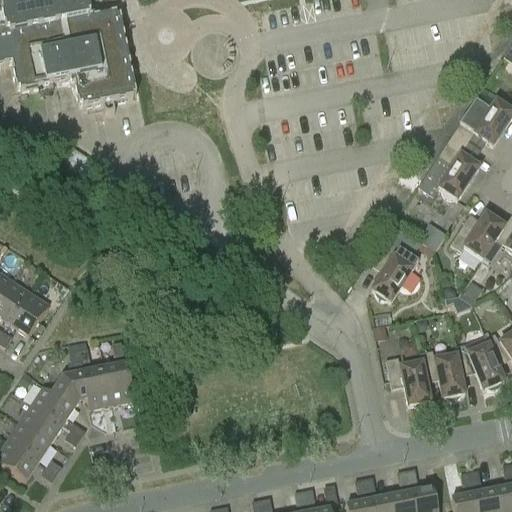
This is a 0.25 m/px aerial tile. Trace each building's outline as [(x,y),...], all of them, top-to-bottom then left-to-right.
[(0,0),(0,71),(10,70),(15,94),(18,94),(19,97),(72,86),(78,118),(82,117),(81,114),(102,110),(103,119),(113,117),(111,108),(132,104),(131,100),(135,100),(119,21),(115,21),(115,18),(92,22),(93,26),(87,27),(85,21),(88,20),(84,0),(0,0)] [(511,48),(502,64),(511,70),(511,48)] [(474,106),(451,140),(472,154),(479,144),(492,153),(511,121),(511,117),(510,117),(510,115),(509,113),(508,112),(506,111),(505,110),(503,109),(502,109),(500,109),(498,109),(495,106),(496,103),(482,94),(474,106)] [(39,155),(105,199),(117,182),(50,138),(39,155)] [(451,173),(437,194),(440,196),(441,198),(442,199),(443,201),(444,202),(446,203),(447,204),(449,204),(451,204),(452,204),(456,207),(478,173),(466,165),(472,154),(451,140),(437,163),(451,173)] [(503,232),(484,219),(479,227),(469,220),(449,250),(460,257),(463,253),(481,265),(483,263),(490,252),(494,246),(503,232)] [(511,222),(510,222),(510,221),(503,232),(494,246),(505,252),(504,253),(511,258),(511,222)] [(445,240),(428,229),(417,246),(433,257),(445,240)] [(381,279),(370,296),(374,298),(375,300),(377,303),(380,304),(383,305),(385,305),(389,308),(417,267),(408,261),(387,247),(371,272),(381,279)] [(497,256),(490,252),(483,263),(489,267),(497,256)] [(0,303),(11,287),(0,279),(0,303)] [(11,287),(0,303),(0,324),(8,330),(29,299),(11,287)] [(449,293),(443,294),(445,304),(455,302),(454,296),(449,293)] [(29,299),(8,330),(27,343),(48,312),(29,299)] [(457,303),(456,305),(452,310),(453,311),(466,318),(470,311),(457,303)] [(414,325),(416,337),(422,336),(425,332),(424,324),(414,325)] [(372,333),(374,345),(385,343),(382,331),(372,333)] [(11,343),(3,337),(0,342),(0,351),(4,354),(11,343)] [(493,340),(484,344),(494,365),(506,360),(511,368),(511,338),(499,348),(493,340)] [(463,351),(453,353),(455,361),(459,377),(473,374),(482,396),(503,387),(494,365),(484,344),(484,342),(463,351)] [(120,348),(111,349),(113,362),(123,360),(120,348)] [(86,354),(77,356),(80,369),(89,367),(86,354)] [(50,399),(73,414),(78,406),(86,405),(87,405),(82,378),(80,369),(77,356),(68,358),(71,371),(68,372),(62,382),(51,398),(50,399)] [(419,359),(421,368),(424,384),(436,382),(441,405),(463,400),(459,377),(455,361),(433,366),(431,357),(419,359)] [(424,384),(421,368),(399,373),(397,364),(385,366),(391,396),(403,393),(407,412),(429,407),(424,384)] [(103,374),(110,410),(133,406),(125,369),(103,374)] [(88,415),(110,410),(103,374),(82,378),(87,405),(86,405),(88,415)] [(24,379),(18,387),(25,392),(30,384),(24,379)] [(42,393),(30,412),(61,432),(73,414),(50,399),(51,398),(42,393)] [(30,412),(18,430),(49,450),(61,432),(30,412)] [(69,437),(79,444),(84,436),(74,429),(69,437)] [(18,430),(6,447),(37,468),(49,450),(18,430)] [(74,452),(79,444),(69,437),(64,445),(74,452)] [(0,470),(25,487),(37,468),(6,447),(0,456),(0,470)] [(45,473),(56,480),(61,472),(50,465),(45,473)] [(504,484),(511,482),(511,479),(510,469),(501,471),(504,484)] [(51,488),(56,480),(45,473),(39,481),(51,488)] [(405,476),(407,489),(417,487),(414,474),(405,476)] [(405,476),(396,478),(398,491),(407,489),(405,476)] [(468,478),(470,491),(479,489),(477,476),(468,478)] [(461,493),(470,491),(468,478),(458,480),(461,493)] [(362,485),(365,498),(374,496),(372,483),(362,485)] [(362,485),(353,486),(356,500),(365,498),(362,485)] [(511,511),(511,491),(493,495),(496,511),(511,511)] [(434,511),(431,494),(409,498),(411,511),(434,511)] [(302,497),(305,510),(314,508),(311,495),(302,497)] [(496,511),(493,495),(472,500),(474,511),(496,511)] [(302,497),(293,499),(296,511),(305,510),(302,497)] [(411,511),(409,498),(388,502),(389,511),(411,511)] [(451,511),(474,511),(472,500),(450,504),(451,511)] [(389,511),(388,502),(367,507),(367,511),(389,511)]
